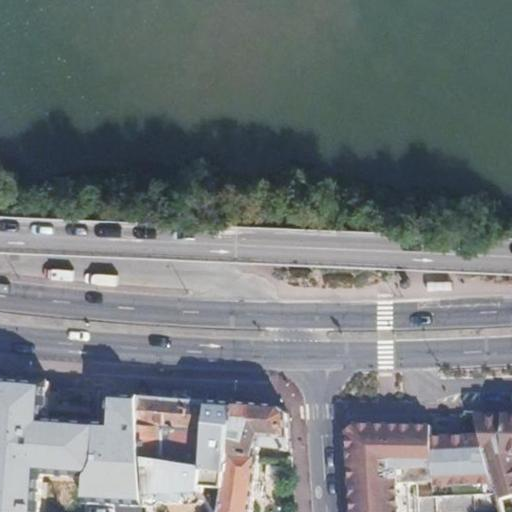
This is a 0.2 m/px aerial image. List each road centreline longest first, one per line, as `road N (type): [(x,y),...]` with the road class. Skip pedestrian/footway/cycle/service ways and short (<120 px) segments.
road 1 (primary): [(511,256),(0,228)]
road 2 (primary): [(0,336),(311,358)]
road 3 (primary): [(307,315),(0,297)]
road 4 (primary): [(511,313),(307,315)]
road 5 (primary): [(311,358),(511,351)]
road 6 (tertiary): [(311,358),(327,511)]
